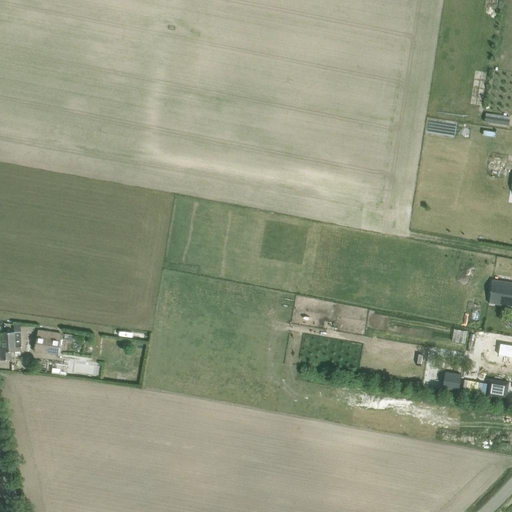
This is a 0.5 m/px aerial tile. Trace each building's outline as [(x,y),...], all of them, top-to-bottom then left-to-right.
[(511,282),(493,280),(492,282),(489,302),(503,305),(511,306),(511,282)] [(38,331),(35,351),(59,355),(62,334),(38,331)] [(22,332),(13,332),(3,333),(3,340),(0,340),(0,341),(1,360),(12,360),(11,352),(22,351),(22,332)] [(495,351),(511,354),(511,343),(509,343),(508,348),(496,347),(495,351)] [(416,359),(414,367),(424,369),(426,361),(416,359)] [(491,378),(493,371),(478,367),(477,375),(491,378)] [(445,372),(442,388),(459,391),(461,375),(445,372)] [(489,379),(486,396),(506,399),(509,383),(489,379)]
